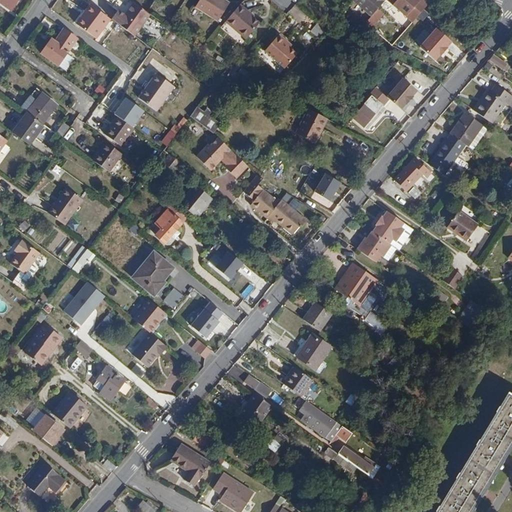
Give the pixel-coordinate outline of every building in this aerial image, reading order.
[(0,0),(0,1),(10,8),(15,0),(0,0)] [(224,0),(199,0),(195,6),(218,20),(229,3),(224,0)] [(351,0),(357,4),(370,16),(383,1),(382,0),(351,0)] [(414,22),(430,4),(425,0),(399,0),(395,5),(414,22)] [(110,19),(90,4),(75,24),(96,39),(109,21),(110,19)] [(146,13),(133,4),(125,15),(117,10),(110,19),(134,37),(149,15),(146,13)] [(240,4),(225,22),(233,28),(236,26),(248,35),(259,22),(249,14),(250,13),(240,4)] [(236,26),(233,28),(245,38),(248,35),(236,26)] [(440,27),(421,47),(436,62),(455,42),(440,27)] [(40,52),(57,64),(65,53),(75,39),(63,30),(54,41),(50,39),(40,52)] [(283,42),(285,39),(278,34),(264,51),(284,68),(296,53),(289,47),(283,42)] [(490,51),(486,57),(488,58),(500,67),(504,61),(494,54),(490,51)] [(65,53),(57,64),(65,70),(73,59),(65,53)] [(155,73),(137,97),(155,110),(172,86),(155,73)] [(421,90),(406,78),(390,97),(405,109),(421,90)] [(487,89),(473,109),(491,122),(506,101),(511,105),(511,104),(511,95),(510,94),(495,83),(489,90),(487,89)] [(41,92),(25,112),(41,123),(56,103),(41,92)] [(371,96),(353,118),(363,126),(381,104),(371,96)] [(145,109),(129,97),(117,115),(132,126),(145,109)] [(193,111),(189,116),(213,133),(219,125),(208,116),(210,113),(205,109),(202,113),(195,108),(193,111)] [(331,120),(312,111),(299,135),(319,146),(331,120)] [(464,111),(449,133),(462,143),(466,145),(480,123),(464,111)] [(11,132),(28,145),(43,124),(41,123),(25,112),(11,132)] [(133,128),(117,117),(104,134),(119,146),(133,128)] [(63,123),(55,133),(61,137),(68,127),(63,123)] [(426,163),(440,173),(447,163),(435,155),(440,147),(453,155),(462,143),(449,133),(448,133),(426,163)] [(248,166),(218,138),(210,146),(208,144),(196,157),(211,171),(221,161),(224,158),(229,163),(226,166),(225,168),(236,178),(248,166)] [(105,143),(92,161),(108,172),(121,154),(105,143)] [(435,155),(447,163),(453,155),(440,147),(435,155)] [(181,164),(168,154),(162,162),(174,172),(181,164)] [(414,157),(393,180),(405,190),(420,173),(424,176),(429,171),(414,157)] [(341,183),(325,174),(315,191),(331,201),(341,183)] [(257,175),(243,191),(255,201),(251,206),(267,219),(270,216),(276,221),(291,233),(298,225),(300,226),(306,219),(281,199),(279,202),(258,185),(263,178),(257,175)] [(195,185),(179,204),(195,218),(211,199),(195,185)] [(65,188),(47,213),(63,224),(81,200),(65,188)] [(186,217),(175,208),(170,215),(171,216),(155,234),(163,242),(186,217)] [(374,228),(371,232),(374,233),(388,243),(392,239),(395,242),(403,230),(400,227),(403,223),(387,211),(383,215),(382,214),(373,226),(374,228)] [(457,211),(446,227),(466,241),(477,225),(457,211)] [(413,230),(403,223),(400,227),(403,230),(395,242),(392,239),(388,243),(398,250),(413,230)] [(369,239),(359,252),(376,263),(381,256),(390,262),(398,250),(388,243),(374,233),(369,239)] [(366,237),(357,250),(359,252),(369,239),(366,237)] [(163,246),(153,239),(148,245),(157,253),(163,246)] [(14,250),(6,260),(24,273),(39,253),(25,243),(18,252),(14,250)] [(97,258),(86,249),(73,265),(82,272),(86,267),(88,269),(97,258)] [(215,266),(231,279),(244,263),(228,251),(215,266)] [(153,252),(132,278),(153,296),(163,284),(158,280),(169,265),(153,252)] [(349,263),(343,273),(345,275),(347,273),(356,279),(361,271),(349,263)] [(451,268),(442,281),(454,290),(463,276),(451,268)] [(343,273),(340,276),(364,293),(373,279),(361,271),(356,279),(347,273),(345,275),(343,273)] [(340,276),(332,289),(339,294),(348,300),(355,305),(364,293),(340,276)] [(106,296),(87,282),(64,311),(82,326),(106,296)] [(174,288),(164,300),(174,308),(184,296),(174,288)] [(348,300),(339,294),(337,297),(345,303),(348,300)] [(147,298),(131,318),(148,332),(161,317),(159,315),(162,310),(147,298)] [(205,309),(218,320),(224,313),(210,302),(205,309)] [(311,302),(299,319),(316,331),(328,314),(311,302)] [(205,309),(191,325),(207,338),(220,321),(218,320),(205,309)] [(379,334),(386,325),(371,313),(364,322),(379,334)] [(45,325),(23,352),(40,366),(51,352),(50,351),(61,338),(45,325)] [(163,344),(148,332),(131,353),(146,365),(157,352),(160,354),(165,347),(163,346),(163,344)] [(311,336),(303,348),(321,361),(330,349),(311,336)] [(201,342),(198,339),(190,348),(193,351),(201,342)] [(90,349),(79,340),(75,345),(86,354),(90,349)] [(201,342),(193,351),(203,359),(210,350),(201,342)] [(321,361),(303,348),(296,357),(314,369),(321,361)] [(107,399),(123,380),(116,373),(105,366),(95,378),(96,378),(103,385),(98,390),(98,391),(107,399)] [(294,367),(282,384),(300,396),(312,380),(309,377),(294,367)] [(268,390),(247,373),(242,381),(263,396),(268,390)] [(103,385),(96,378),(91,384),(98,390),(103,385)] [(68,391),(66,394),(84,408),(85,405),(68,391)] [(252,393),(238,413),(255,426),(270,406),(252,393)] [(511,395),(507,393),(437,511),(472,511),(511,446),(511,395)] [(66,394),(50,413),(68,428),(84,408),(66,394)] [(157,404),(147,396),(144,400),(154,407),(157,404)] [(317,409),(305,401),(299,410),(320,426),(322,424),(327,427),(332,420),(317,409)] [(43,437),(43,439),(50,445),(62,429),(44,415),(33,429),(43,437)] [(239,416),(233,425),(249,436),(249,435),(254,438),(251,444),(260,451),(269,438),(259,431),(259,430),(239,416)] [(341,426),(337,423),(325,441),(328,444),(335,435),(341,426)] [(341,426),(335,435),(345,442),(351,434),(341,426)] [(199,430),(192,440),(205,449),(211,441),(210,436),(199,430)] [(185,449),(179,445),(169,461),(187,473),(182,481),(192,487),(197,479),(199,479),(208,463),(185,449)] [(334,452),(326,446),(323,452),(331,457),(334,452)] [(341,448),(337,454),(342,458),(345,460),(366,475),(373,464),(365,458),(362,461),(349,452),(348,453),(341,448)] [(334,452),(331,457),(339,463),(342,458),(337,454),(334,452)] [(213,465),(217,468),(222,460),(218,457),(213,465)] [(116,466),(107,459),(102,465),(111,473),(116,466)] [(45,464),(27,487),(40,497),(49,487),(57,493),(65,483),(58,477),(58,475),(45,464)] [(222,473),(212,489),(222,495),(219,501),(237,511),(239,511),(253,492),(222,473)] [(364,494),(359,501),(367,506),(372,499),(364,494)] [(140,502),(134,508),(138,511),(157,511),(158,511),(145,501),(143,503),(140,502)] [(367,506),(359,501),(354,508),(359,511),(369,511),(371,510),(367,506)]
